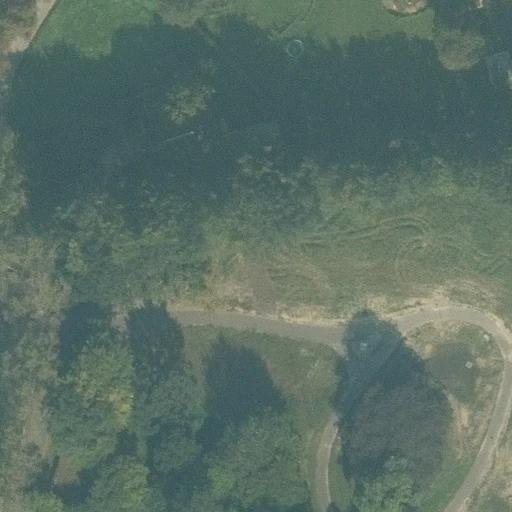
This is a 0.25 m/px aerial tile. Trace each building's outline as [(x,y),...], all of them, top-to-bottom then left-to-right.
[(110,136),(94,142),(104,168),(126,158),(131,172),(150,165),(172,156),(174,161),(224,148),(218,132),(213,118),(165,135),(168,143),(148,150),(141,132),(145,131),(141,119),(108,131),(110,136)] [(316,256),(315,290),(341,290),(341,295),(343,295),(343,292),(352,292),(352,295),(354,295),(354,290),(375,290),(375,265),(395,266),(395,205),(374,205),(374,256),(316,256)] [(411,253),(411,258),(413,258),(413,277),(436,277),(436,279),(438,279),(438,278),(447,278),(447,279),(449,279),(448,274),(464,274),(464,250),(495,250),(511,217),(463,217),(463,243),(413,243),(413,253),(411,253)] [(250,269),(249,286),(253,286),(253,291),(281,291),(281,265),(299,265),(299,228),(275,228),(275,248),(253,248),(253,269),(250,269)] [(499,284),(498,285),(511,295),(511,254),(507,261),(511,264),(511,268),(500,285),(499,284)] [(163,342),(158,384),(212,391),(209,412),(236,415),(245,345),(218,342),(217,349),(201,347),(202,340),(182,337),(181,345),(163,342)] [(244,383),(239,426),(270,429),(273,393),(318,397),(321,365),(298,363),(298,361),(287,360),(287,362),(268,361),(266,384),(244,383)] [(202,415),(201,427),(216,429),(217,417),(202,415)]
